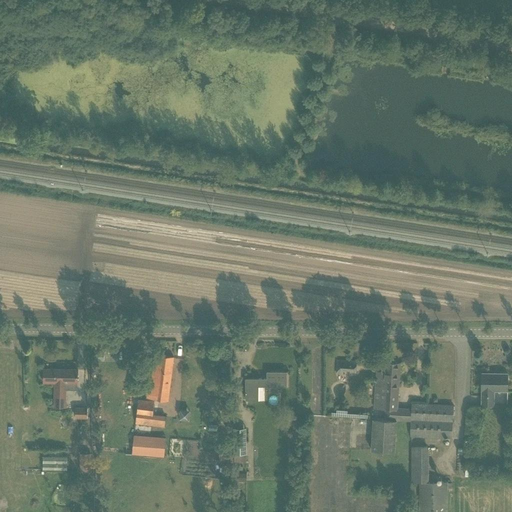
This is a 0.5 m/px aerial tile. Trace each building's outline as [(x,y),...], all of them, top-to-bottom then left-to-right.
[(169,398),(174,357),(152,354),(149,395),(169,398)] [(385,407),(384,418),(396,419),(396,420),(411,421),(411,408),(398,407),(400,362),(385,362),(385,371),(376,371),(375,406),(385,407)] [(44,381),(55,381),(55,408),(67,407),(67,389),(77,389),(77,383),(78,383),(78,369),(55,369),(44,369),(44,381)] [(287,386),(287,372),(267,371),(267,378),(245,378),(246,400),(259,399),(259,386),(287,386)] [(507,391),(508,373),(499,373),(499,374),(496,374),(496,373),(482,373),(481,405),(493,405),(494,391),(507,391)] [(153,415),(154,408),(155,401),(138,399),(136,413),(153,415)] [(452,438),(453,405),(411,404),(411,408),(411,421),(410,436),(452,438)] [(75,418),(86,417),(86,406),(74,406),(75,418)] [(396,419),(384,418),(374,418),(372,449),(394,450),(396,420),(396,419)] [(293,430),(288,435),(293,440),(298,435),(293,430)] [(165,437),(134,434),(132,454),(164,456),(165,437)] [(246,441),(233,441),(233,454),(234,454),(246,454),(246,441)] [(411,446),(411,457),(428,457),(428,446),(411,446)] [(79,453),(79,470),(92,470),(92,453),(79,453)] [(42,458),(42,469),(67,469),(67,458),(42,458)] [(246,472),(238,472),(238,481),(247,481),(246,472)] [(447,511),(448,481),(429,481),(419,482),(419,511),(447,511)]
